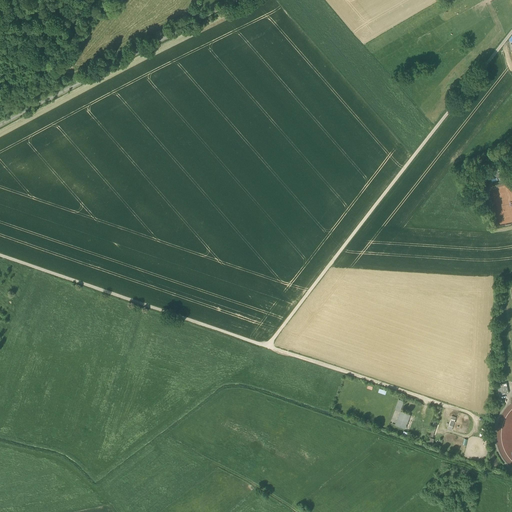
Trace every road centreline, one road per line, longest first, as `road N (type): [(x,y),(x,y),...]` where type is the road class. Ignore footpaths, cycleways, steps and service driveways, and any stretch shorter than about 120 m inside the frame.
road 1 (unclassified): [(511,30),(262,343),(481,417)]
road 2 (track): [(262,343),(0,256)]
road 3 (track): [(69,74),(180,16),(191,0)]
